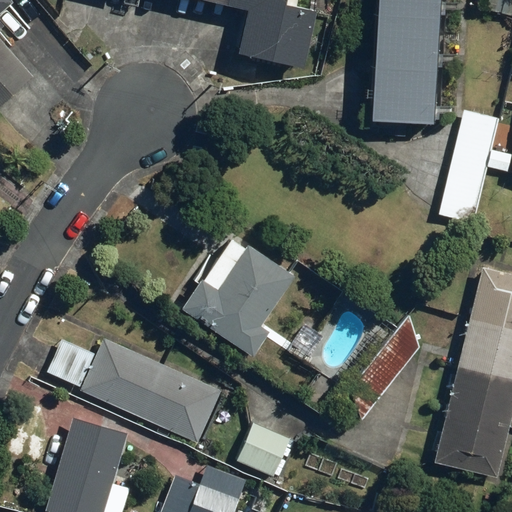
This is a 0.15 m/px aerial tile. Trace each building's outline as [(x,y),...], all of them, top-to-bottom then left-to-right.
[(0,0),(0,95),(21,76),(0,53),(0,5),(3,2),(0,0)] [(178,0),(237,13),(229,62),(295,73),(306,11),(280,7),(280,0),(178,0)] [(366,0),(360,124),(425,127),(431,0),(366,0)] [(511,0),(480,0),(478,15),(511,21),(511,0)] [(460,110),(435,215),(471,224),(484,167),(504,172),(508,155),(489,150),(496,118),(460,110)] [(192,282),(173,311),(248,358),(264,333),(256,328),(288,278),(239,247),(237,250),(224,241),(196,284),(192,282)] [(511,276),(476,267),(428,464),(492,479),(511,398),(511,276)] [(342,390),(355,423),(416,351),(404,315),(342,390)] [(323,335),(299,320),(283,345),(308,359),(323,335)] [(76,391),(194,443),(218,391),(100,339),(76,391)] [(67,417),(39,511),(118,511),(126,489),(108,484),(123,433),(67,417)] [(231,461),(269,478),(287,437),(249,421),(231,461)] [(230,511),(242,481),(202,466),(194,485),(171,476),(157,511),(230,511)]
